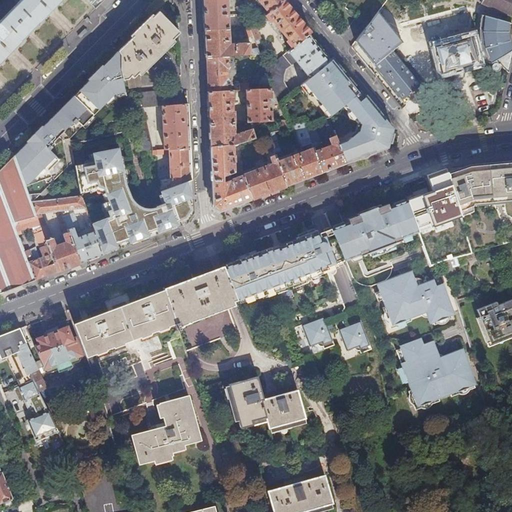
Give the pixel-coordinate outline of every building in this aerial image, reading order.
[(0,64),(12,52),(39,25),(63,0),(21,0),(0,21),(0,64)] [(86,0),(96,9),(104,0),(86,0)] [(227,0),(201,0),(202,13),(203,29),(229,28),(229,24),(234,23),(234,18),(231,19),(228,19),(228,15),(227,2),(227,0)] [(258,0),(268,12),(283,0),(258,0)] [(288,39),(286,41),(291,48),(308,34),(310,32),(298,18),(284,0),(283,0),(268,12),(265,15),(273,25),(275,23),(288,39)] [(511,0),(482,0),(481,4),(511,17),(511,16),(511,0)] [(144,23),(131,35),(117,50),(119,54),(119,68),(121,79),(127,78),(133,72),(135,74),(137,72),(143,66),(165,45),(172,38),(178,32),(170,24),(174,19),(168,13),(164,17),(157,10),(144,23)] [(244,14),(238,16),(243,27),(249,27),(244,14)] [(501,67),(505,71),(508,74),(511,56),(511,39),(511,37),(511,34),(511,31),(511,27),(511,25),(511,24),(481,15),(480,21),(479,25),(479,30),(479,34),(479,43),(476,44),(473,34),(431,45),(439,76),(481,64),(480,63),(483,62),(491,65),(491,66),(491,67),(490,67),(490,68),(491,70),(491,71),(492,72),(493,72),(494,72),(495,72),(496,72),(497,72),(498,71),(499,70),(499,69),(499,68),(499,67),(499,66),(498,65),(499,65),(501,67)] [(255,23),(249,27),(253,38),(254,40),(260,37),(255,23)] [(250,37),(251,39),(253,38),(249,27),(243,27),(247,38),(250,37)] [(229,28),(203,29),(205,57),(228,56),(259,54),(257,47),(250,49),(249,42),(229,43),(229,28)] [(308,34),(291,48),(264,69),(267,77),(272,87),(278,102),(289,93),(283,81),(284,74),(285,69),(296,60),(309,77),(330,60),(308,34)] [(167,47),(165,45),(143,66),(145,68),(167,47)] [(119,54),(117,50),(106,61),(83,85),(34,134),(15,154),(32,201),(74,159),(70,137),(111,94),(124,91),(121,79),(119,68),(119,54)] [(403,101),(421,87),(392,52),(374,67),(403,101)] [(228,56),(205,57),(207,91),(230,90),(229,81),(227,78),(226,68),(229,65),(228,56)] [(346,147),(341,151),(345,162),(373,152),(387,147),(391,129),(364,96),(361,99),(356,94),(330,60),(309,77),(302,82),(330,116),(345,104),(351,114),(358,125),(355,132),(346,147)] [(258,88),(244,89),(247,122),(271,120),(271,111),(268,111),(267,98),(270,98),(269,87),(258,88)] [(181,88),(141,91),(142,107),(161,105),(182,103),(181,88)] [(230,90),(207,91),(208,124),(239,122),(239,118),(236,119),(236,115),(233,115),(233,112),(232,109),(231,103),(233,100),(232,90),(230,90)] [(182,103),(161,105),(164,149),(189,148),(187,103),(182,103)] [(279,104),(274,106),(279,120),(285,120),(279,104)] [(131,114),(134,128),(140,151),(153,150),(142,107),(129,108),(130,110),(131,114)] [(318,121),(322,130),(332,126),(329,117),(318,121)] [(297,153),(277,161),(285,186),(302,179),(321,172),(312,143),(309,135),(306,126),(307,126),(305,120),(293,124),(301,147),(306,145),(307,149),(300,152),(299,151),(297,152),(297,153)] [(281,125),(277,126),(278,130),(289,127),(288,126),(285,120),(279,120),(281,125)] [(239,122),(208,124),(209,146),(232,144),(241,141),(254,137),(252,128),(232,135),(234,131),(234,130),(234,127),(237,126),(239,126),(239,122)] [(307,126),(306,126),(309,135),(316,133),(312,124),(307,126)] [(277,130),(267,133),(273,152),(280,150),(275,137),(278,136),(277,130)] [(316,133),(309,135),(312,143),(317,141),(319,140),(316,133)] [(317,141),(312,143),(321,172),(345,162),(335,135),(329,138),(332,145),(320,149),(317,141)] [(219,210),(251,198),(242,174),(241,141),(232,144),(209,146),(213,206),(219,210)] [(94,231),(103,254),(186,223),(193,212),(191,180),(161,190),(166,204),(155,208),(154,208),(153,208),(151,209),(150,209),(148,209),(147,208),(145,208),(143,208),(141,207),(140,206),(138,205),(137,205),(136,204),(135,202),(133,201),(132,200),(131,198),(131,197),(130,195),(129,194),(129,192),(128,190),(127,189),(127,187),(126,186),(126,184),(118,148),(93,153),(95,161),(75,165),(80,192),(103,184),(109,200),(105,201),(111,216),(91,224),(94,231)] [(170,179),(159,180),(161,190),(191,180),(189,148),(164,149),(156,150),(157,154),(169,153),(170,179)] [(15,154),(0,169),(0,293),(36,280),(27,259),(25,251),(18,235),(16,227),(18,222),(37,217),(36,213),(32,201),(15,154)] [(262,166),(242,174),(251,198),(266,193),(285,186),(277,161),(274,154),(269,156),(272,163),(265,165),(264,164),(262,165),(262,166)] [(418,232),(430,265),(443,260),(443,259),(451,257),(457,256),(472,252),(460,213),(473,209),(473,203),(511,199),(511,161),(496,163),(447,168),(428,175),(420,178),(401,184),(407,200),(418,232)] [(81,195),(56,198),(61,210),(85,208),(81,197),(81,195)] [(36,201),(32,201),(36,213),(61,210),(56,198),(36,201)] [(343,259),(344,259),(345,259),(356,254),(365,251),(375,248),(384,244),(418,232),(407,200),(371,213),(331,228),(343,259)] [(63,215),(69,232),(80,263),(103,254),(94,231),(77,238),(75,232),(80,231),(73,212),(63,215)] [(43,256),(40,257),(47,275),(58,272),(41,227),(37,217),(18,222),(16,227),(18,235),(22,234),(20,230),(33,226),(34,230),(33,230),(40,248),(40,249),(43,256)] [(46,225),(41,227),(58,272),(80,263),(69,232),(64,234),(63,243),(55,246),(52,238),(51,238),(46,225)] [(237,262),(224,267),(236,299),(237,299),(250,293),(251,297),(273,289),(275,293),(310,279),(309,276),(331,267),(330,264),(343,259),(331,228),(318,233),(316,229),(296,237),(297,241),(279,248),(279,246),(260,253),(259,251),(236,260),(237,262)] [(30,257),(27,259),(36,280),(47,275),(40,257),(31,260),(30,257)] [(443,259),(443,260),(448,276),(455,274),(453,265),(451,257),(443,259)] [(173,316),(175,322),(232,301),(236,299),(224,267),(220,269),(164,290),(173,316)] [(376,282),(368,285),(382,322),(392,319),(416,310),(420,322),(438,315),(446,312),(434,281),(427,284),(425,280),(416,284),(408,287),(402,272),(376,282)] [(173,316),(164,290),(74,324),(80,338),(86,356),(134,338),(175,323),(175,322),(173,316)] [(479,316),(476,318),(486,343),(511,332),(511,298),(497,304),(496,301),(476,309),(479,316)] [(324,348),(333,345),(323,316),(301,324),(309,346),(317,343),(319,344),(320,345),(320,346),(322,346),(323,346),(324,348)] [(370,349),(360,320),(338,328),(346,350),(354,347),(355,348),(357,349),(358,350),(359,350),(360,350),(361,353),(370,349)] [(25,326),(19,329),(25,342),(26,343),(31,341),(25,326)] [(34,346),(43,366),(42,366),(38,368),(40,373),(45,371),(48,373),(79,361),(80,358),(79,355),(80,355),(74,338),(72,339),(67,326),(58,330),(58,331),(37,340),(39,345),(34,346)] [(19,329),(0,335),(0,356),(1,359),(11,354),(19,351),(17,346),(25,342),(19,329)] [(400,340),(389,344),(395,359),(390,361),(407,404),(466,385),(465,382),(452,348),(428,357),(422,340),(413,343),(410,336),(400,340)] [(13,359),(8,362),(19,385),(33,379),(30,373),(38,368),(35,363),(26,343),(25,342),(17,346),(19,351),(11,354),(13,359)] [(302,357),(307,370),(314,367),(310,354),(302,357)] [(38,368),(30,373),(33,379),(38,391),(47,387),(40,373),(38,368)] [(297,389),(263,399),(257,376),(228,384),(240,428),(266,421),(268,428),(304,418),(297,389)] [(19,385),(13,388),(19,402),(23,400),(31,418),(27,420),(34,437),(46,432),(48,436),(58,432),(38,391),(33,379),(19,385)] [(173,455),(171,449),(201,440),(188,396),(159,404),(165,426),(156,429),(131,436),(139,465),(173,455)] [(64,421),(69,419),(69,417),(66,411),(64,410),(60,412),(59,414),(62,420),(64,421)] [(0,502),(12,498),(2,472),(0,467),(0,502)] [(273,511),(299,511),(333,502),(325,474),(267,490),(273,511)] [(0,511),(18,511),(16,503),(0,510),(0,511)]
